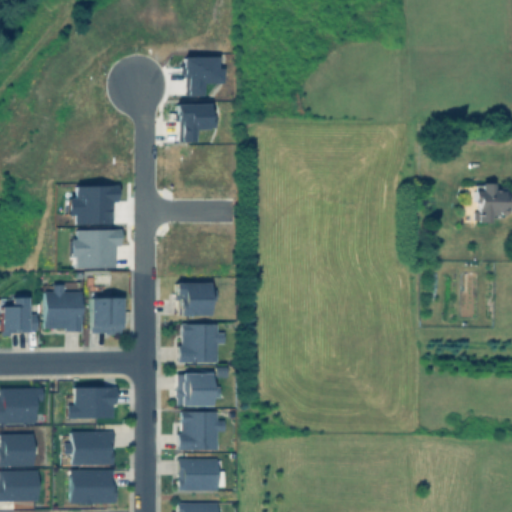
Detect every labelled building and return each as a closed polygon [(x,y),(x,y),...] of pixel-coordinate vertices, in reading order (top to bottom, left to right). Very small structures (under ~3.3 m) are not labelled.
[(208,103),(171,103),(171,120),(177,120),(177,141),(193,141),(193,128),(214,128),(214,114),(207,114),(208,103)] [(109,223),(109,200),(113,200),(112,184),(69,185),(70,197),(63,197),(63,215),(70,214),(70,223),(109,223)] [(71,267),(112,267),(111,245),(117,245),(117,228),(70,229),(70,238),(65,238),(65,256),(71,256),(71,267)] [(205,315),(206,300),(213,300),(213,289),(206,289),(206,282),(170,281),(170,294),(174,295),(174,314),(205,315)] [(78,291),(59,290),(59,284),(47,283),(47,291),(40,290),(39,328),(77,329),(78,291)] [(23,296),(5,296),(5,305),(0,304),(0,332),(33,332),(32,313),(24,313),(23,296)] [(85,296),(86,333),(119,332),(118,296),(85,296)] [(213,323),(175,323),(175,361),(213,361),(213,343),(221,343),(220,332),(213,332),(213,323)] [(216,397),(216,385),(208,386),(208,372),(171,373),(172,405),(208,405),(207,397),(216,397)] [(38,386),(0,387),(0,422),(32,422),(31,400),(38,400),(38,386)] [(111,386),(69,386),(69,404),(62,404),(62,417),(110,417),(111,386)] [(213,449),(213,430),(220,430),(220,419),(213,419),(213,410),(175,411),(175,449),(213,449)] [(109,463),(108,430),(65,431),(65,442),(58,442),(59,453),(66,453),(66,464),(109,463)] [(29,433),(0,433),(0,465),(29,465),(29,433)] [(213,458),(174,458),(173,488),(213,489),(213,458)] [(109,469),(65,469),(66,503),(110,502),(109,469)] [(33,470),(0,470),(0,500),(34,500),(33,470)] [(212,511),(213,501),(173,502),(173,511),(212,511)]
